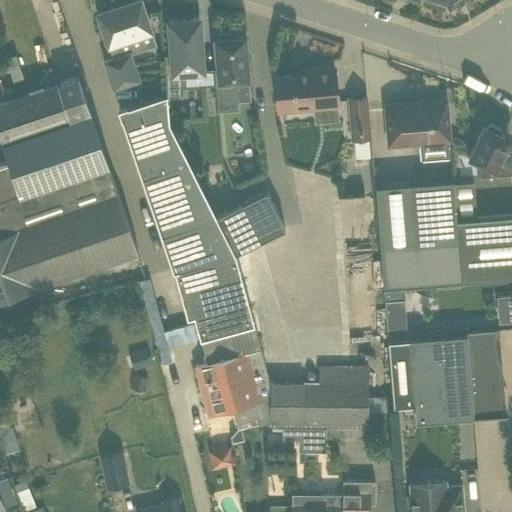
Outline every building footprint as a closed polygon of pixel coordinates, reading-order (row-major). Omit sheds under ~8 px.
[(141,0),(126,0),(96,10),(107,43),(108,43),(113,57),(104,60),(113,86),(138,78),(133,63),(130,53),(156,44),(151,28),(141,0)] [(163,54),(166,92),(166,96),(179,95),(182,70),(202,69),(198,17),(168,19),(171,53),(163,54)] [(249,78),(245,34),(229,35),(229,32),(218,33),(218,36),(214,36),(217,80),(235,79),(236,99),(249,98),(247,78),(249,78)] [(298,73),(275,75),(278,110),(298,109),(338,105),(336,85),(334,65),(310,67),(297,68),(298,73)] [(0,100),(0,136),(7,158),(19,192),(107,162),(78,74),(0,100)] [(118,102),(141,94),(135,80),(113,88),(118,102)] [(161,232),(216,214),(168,119),(166,96),(166,92),(118,108),(161,232)] [(370,135),(366,96),(348,97),(352,137),(370,135)] [(446,99),(385,104),(388,143),(449,138),(446,99)] [(258,104),(261,122),(272,120),(269,103),(258,104)] [(478,161),(479,176),(511,172),(511,149),(506,147),(509,140),(503,137),(504,135),(501,133),(501,128),(490,123),(483,125),(468,156),(478,161)] [(7,158),(0,160),(0,297),(43,283),(138,252),(107,162),(19,192),(7,158)] [(463,279),(458,218),(456,218),(453,178),(410,181),(416,242),(380,245),(383,285),(463,279)] [(241,201),(260,239),(285,226),(266,189),(241,201)] [(216,214),(235,252),(260,239),(241,201),(216,214)] [(463,279),(511,274),(511,213),(458,218),(463,279)] [(174,268),(235,252),(216,214),(161,232),(173,269),(174,268)] [(194,313),(193,312),(247,297),(235,252),(174,268),(187,315),(194,313)] [(401,287),(384,288),(384,299),(402,298),(401,287)] [(206,361),(260,346),(253,322),(247,297),(193,312),(194,313),(200,336),(206,361)] [(402,298),(384,299),(388,340),(408,339),(408,338),(404,298),(402,298)] [(498,327),(478,328),(466,330),(466,333),(473,415),(507,413),(506,411),(505,411),(498,327)] [(408,339),(388,340),(394,404),(413,402),(414,420),(473,415),(466,333),(408,338),(408,339)] [(206,361),(195,364),(200,383),(208,414),(230,409),(234,423),(237,422),(238,427),(270,421),(270,380),(270,379),(269,380),(260,346),(206,361)] [(147,347),(129,353),(134,369),(152,363),(147,347)] [(319,421),(319,395),(369,395),(369,364),(303,363),(302,379),(270,379),(270,380),(270,421),(319,421)] [(388,395),(369,395),(319,395),(319,421),(369,422),(369,410),(388,410),(388,395)] [(210,465),(233,460),(229,443),(207,448),(210,465)] [(106,487),(129,483),(122,448),(99,453),(106,487)] [(292,502),(291,511),(368,511),(369,492),(375,492),(375,479),(343,479),(343,492),(313,492),(313,503),(292,502)] [(411,511),(463,511),(461,483),(446,484),(446,479),(409,482),(411,511)] [(166,511),(182,511),(181,511),(177,496),(163,499),(166,511)]
